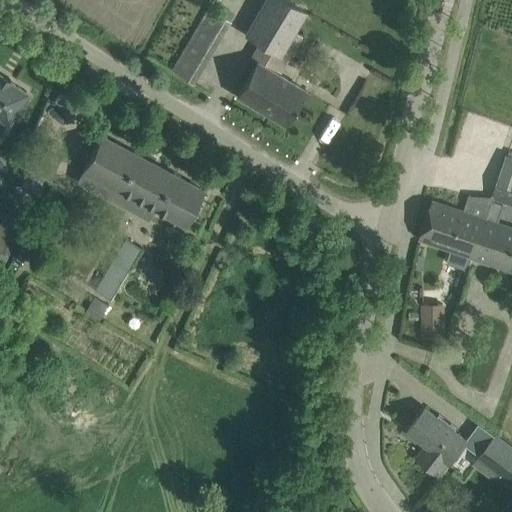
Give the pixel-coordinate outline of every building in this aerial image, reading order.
[(259,61),(257,60),(236,95),(285,124),(306,89),(267,67),(269,63),(282,71),(302,37),(293,32),(306,11),(287,0),(266,0),(245,37),(266,49),(259,61)] [(171,71),(192,83),(230,20),(208,8),(171,71)] [(0,114),(5,118),(7,120),(9,118),(8,117),(15,106),(19,109),(27,97),(23,94),(24,92),(25,93),(26,91),(24,89),(9,80),(10,79),(0,72),(0,114)] [(61,91),(55,100),(64,107),(70,97),(61,91)] [(204,190),(102,135),(82,171),(184,226),(204,190)] [(25,170),(47,182),(60,158),(38,146),(25,170)] [(511,158),(505,157),(491,197),(493,198),(494,198),(504,202),(511,204),(511,158)] [(454,250),(449,263),(469,269),(473,256),(511,269),(511,228),(432,201),(420,238),(454,250)] [(6,211),(0,221),(0,250),(6,254),(24,221),(6,211)] [(93,290),(110,300),(141,249),(124,238),(93,290)] [(99,320),(108,304),(94,296),(85,311),(99,320)] [(443,303),(421,303),(421,336),(444,335),(443,303)] [(467,441),(425,408),(408,430),(427,445),(417,458),(438,474),(448,461),(450,463),(467,441)] [(476,459),(511,486),(511,485),(511,446),(496,434),(476,459)]
